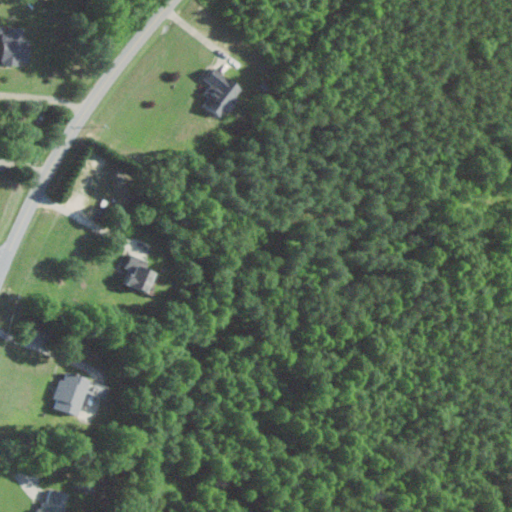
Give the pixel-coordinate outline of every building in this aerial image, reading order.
[(31,39),(24,39),(24,29),(4,28),(3,64),(21,64),(21,60),(30,61),(31,39)] [(242,86),(213,65),(204,79),(211,84),(203,94),(208,97),(204,104),(220,116),(242,86)] [(147,267),(150,261),(131,253),(125,266),(129,268),(123,282),(147,293),(157,271),(147,267)] [(54,407),(79,415),(90,378),(67,371),(64,379),(60,378),(54,398),(56,399),(54,407)] [(62,511),(67,492),(46,487),(40,511),(62,511)]
